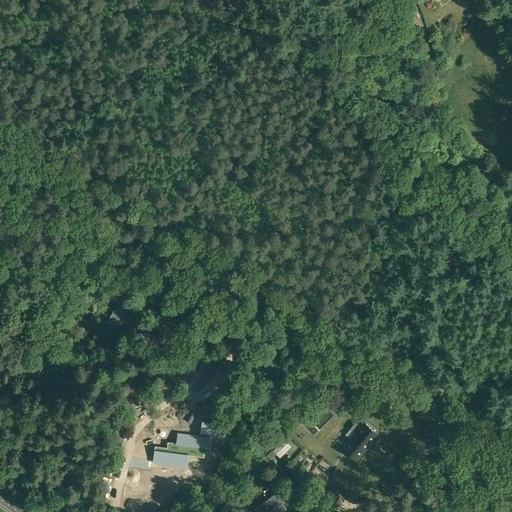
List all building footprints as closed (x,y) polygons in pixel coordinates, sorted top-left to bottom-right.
[(504,120),(509,111),(503,108),(499,117),(504,120)] [(129,308),(119,302),(109,319),(126,329),(135,312),(129,308)] [(210,365),(217,370),(224,361),(218,355),(210,365)] [(202,389),(209,379),(203,374),(195,384),(202,389)] [(205,418),(204,430),(228,433),(230,421),(205,418)] [(355,434),(343,449),(356,460),(365,449),(365,450),(369,444),(378,433),(364,422),(361,426),(356,422),(350,429),(355,434)] [(158,444),(156,458),(190,463),(192,447),(213,450),(215,436),(180,432),(179,442),(182,442),(181,447),(158,444)] [(277,493),(258,509),(260,511),(283,511),(287,509),(283,506),(286,504),(277,493)] [(229,511),(233,511),(237,508),(228,501),(223,507),(229,511)]
